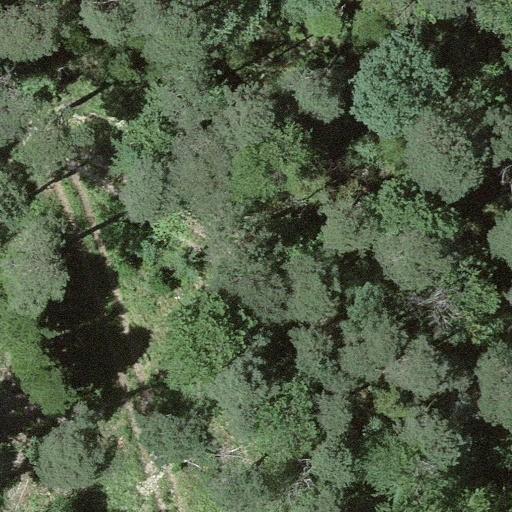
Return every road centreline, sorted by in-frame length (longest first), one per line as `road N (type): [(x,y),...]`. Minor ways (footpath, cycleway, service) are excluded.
road 1 (track): [(511,407),(361,343),(68,161),(0,128)]
road 2 (track): [(173,511),(68,161)]
